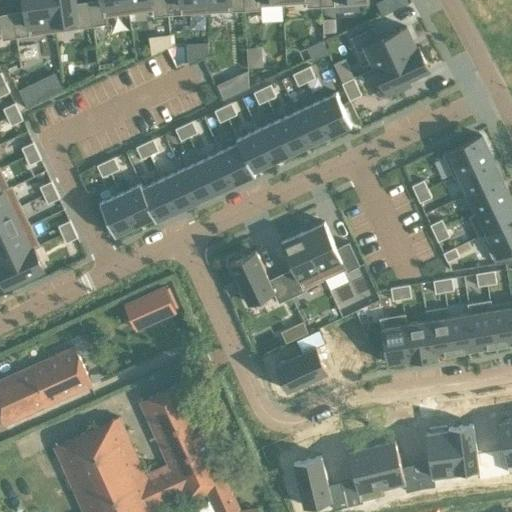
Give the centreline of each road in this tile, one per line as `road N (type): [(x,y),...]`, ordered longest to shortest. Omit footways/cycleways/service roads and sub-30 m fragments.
road 1 (residential): [(185,233),(272,420),(289,424),(390,392),(511,372)]
road 2 (residential): [(185,233),(496,85)]
road 3 (residential): [(0,322),(185,233)]
